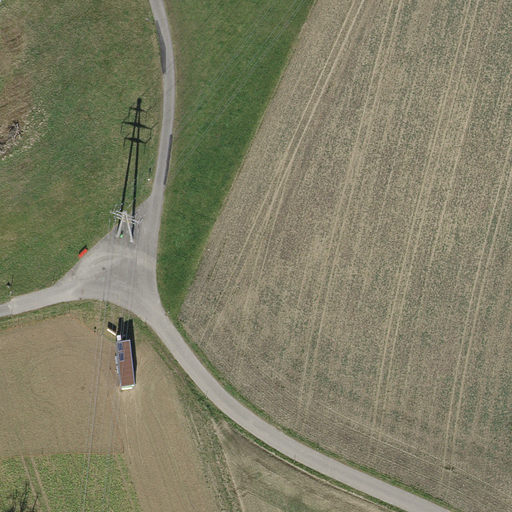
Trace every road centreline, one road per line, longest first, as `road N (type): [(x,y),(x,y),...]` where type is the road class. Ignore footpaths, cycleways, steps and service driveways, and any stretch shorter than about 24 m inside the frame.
road 1 (track): [(138,278),(186,362),(264,433),(443,511)]
road 2 (track): [(155,0),(168,41),(171,103),(138,278)]
road 3 (track): [(138,278),(0,311)]
